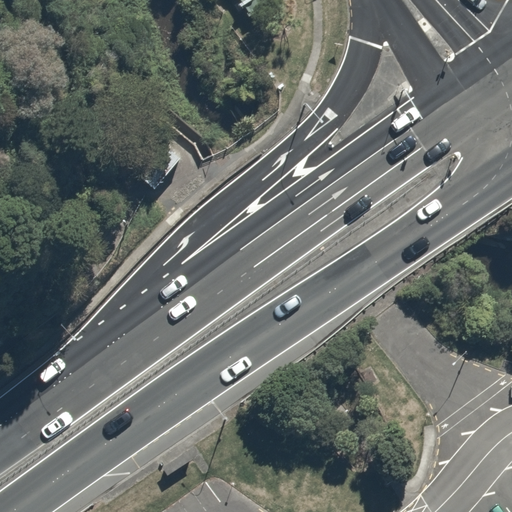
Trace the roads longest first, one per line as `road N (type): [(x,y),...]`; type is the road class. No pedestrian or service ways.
road 1 (trunk): [(511,165),(15,511)]
road 2 (trunk): [(128,333),(479,84)]
road 3 (trunk): [(128,333),(211,223),(304,137),(353,74),(372,0)]
road 4 (trunk): [(0,429),(128,333)]
